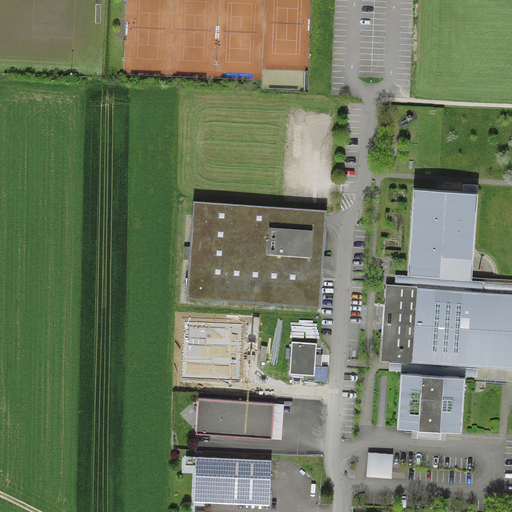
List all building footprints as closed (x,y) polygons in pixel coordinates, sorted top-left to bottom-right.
[(471,279),(471,278),(477,193),(412,189),(406,275),(412,275),(465,279),(471,279)] [(326,212),(194,202),(187,297),(318,306),(326,212)] [(511,293),(464,290),(465,279),(412,275),(412,287),(385,285),(380,361),(406,363),(406,374),(458,378),(459,366),(511,370),(511,293)] [(288,375),(313,376),(316,344),(291,342),(288,375)] [(464,378),(458,378),(406,374),(400,374),(396,428),(460,433),(464,378)] [(271,440),(273,403),(197,398),(195,434),(271,440)] [(365,477),(390,479),(392,454),(367,453),(365,477)] [(208,495),(268,498),(270,460),(195,457),(193,494),(208,495)]
